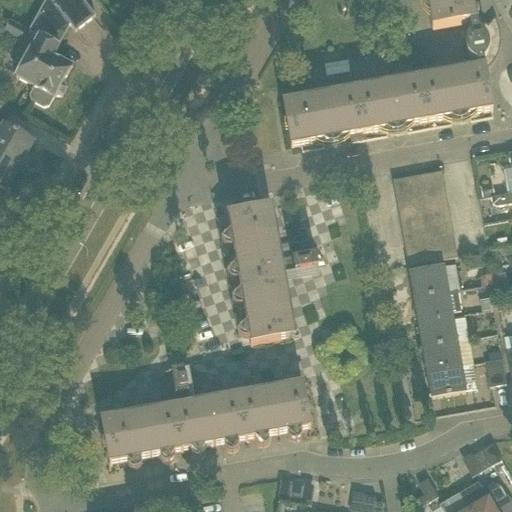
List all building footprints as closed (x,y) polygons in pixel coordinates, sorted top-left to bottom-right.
[(30,103),(43,110),(49,109),(54,100),(54,101),(55,99),(62,99),(66,91),(63,85),(72,69),(54,58),(59,49),(58,48),(70,27),(75,34),(95,19),(81,0),(54,0),(52,2),(62,16),(47,42),(39,38),(15,79),(34,89),(29,98),(30,103)] [(427,0),(433,31),(470,25),(467,8),(465,0),(427,0)] [(497,53),(498,51),(489,50),(488,41),(495,37),(494,35),(492,32),(490,30),(488,28),(486,27),(484,25),(480,23),(478,22),(475,7),(467,8),(470,25),(471,33),(470,35),(469,36),(467,39),(467,40),(466,43),(466,45),(466,47),(466,49),(466,52),(467,54),(468,55),(469,58),(471,59),(473,61),(475,62),(477,64),(478,72),(485,70),(485,72),(486,71),(489,69),(490,68),(492,66),(493,64),(494,62),(495,60),(496,58),(497,56),(497,53)] [(10,21),(5,34),(22,42),(28,28),(10,21)] [(291,149),(491,113),(493,113),(487,84),(486,76),(297,110),(296,104),(284,106),(291,149)] [(0,156),(20,168),(34,144),(0,125),(0,156)] [(0,156),(0,189),(6,193),(20,168),(0,156)] [(420,191),(444,187),(442,174),(417,179),(420,191)] [(420,191),(417,179),(393,183),(395,195),(420,191)] [(493,186),(481,188),(483,199),(495,197),(493,186)] [(447,199),(444,187),(420,191),(422,203),(447,199)] [(420,191),(395,195),(397,208),(422,203),(420,191)] [(511,195),(491,199),(492,206),(497,209),(511,206),(511,212),(511,195)] [(449,211),(447,199),(422,203),(424,216),(449,211)] [(422,203),(397,208),(399,220),(424,216),(422,203)] [(274,223),(272,211),(228,218),(251,349),(295,341),(293,329),(287,331),(268,224),(274,223)] [(451,223),(449,211),(424,216),(426,228),(451,223)] [(424,216),(399,220),(401,232),(426,228),(424,216)] [(453,236),(451,223),(426,228),(428,240),(453,236)] [(426,228),(401,232),(404,245),(428,240),(426,228)] [(455,248),(453,236),(428,240),(431,252),(455,248)] [(428,240),(404,245),(406,257),(431,252),(428,240)] [(431,252),(433,265),(457,260),(455,248),(431,252)] [(431,252),(406,257),(408,269),(433,265),(431,252)] [(483,270),(482,258),(468,260),(470,272),(483,270)] [(293,263),(295,276),(319,272),(317,259),(293,263)] [(455,268),(409,276),(414,301),(457,294),(457,293),(459,293),(455,268)] [(494,286),(493,277),(480,279),(481,289),(494,287),(494,286)] [(510,299),(509,289),(496,291),(498,301),(510,299)] [(453,320),(452,315),(461,313),(457,294),(414,301),(418,326),(453,320)] [(453,320),(418,326),(422,350),(457,344),(453,320)] [(461,369),(457,344),(422,350),(427,375),(461,369)] [(489,364),(502,362),(500,353),(487,356),(489,364)] [(490,390),(506,388),(502,362),(489,364),(485,365),(490,390)] [(465,395),(465,394),(477,392),(473,367),(461,369),(427,375),(431,401),(465,395)] [(176,398),(188,396),(184,372),(172,374),(176,398)] [(311,431),(304,393),(271,399),(277,437),(311,431)] [(271,399),(237,405),(244,443),(277,437),(271,399)] [(244,443),(237,405),(204,411),(210,449),(216,448),(244,443)] [(204,411),(170,417),(177,455),(210,449),(204,411)] [(170,417),(136,423),(143,461),(177,455),(170,417)] [(115,427),(114,421),(102,423),(110,467),(143,461),(136,423),(115,427)] [(502,463),(493,447),(473,459),(481,475),(502,463)] [(292,485),(280,483),(277,504),(288,505),(290,496),(291,487),(292,485)] [(478,485),(459,496),(467,511),(511,511),(511,505),(508,498),(495,505),(489,504),(478,485)] [(290,496),(288,505),(300,507),(302,498),(303,489),(291,487),(290,496)] [(467,511),(459,496),(439,507),(441,511),(467,511)] [(373,511),(374,511),(376,500),(364,498),(361,511),(373,511)] [(414,504),(418,511),(429,505),(424,498),(414,504)]
